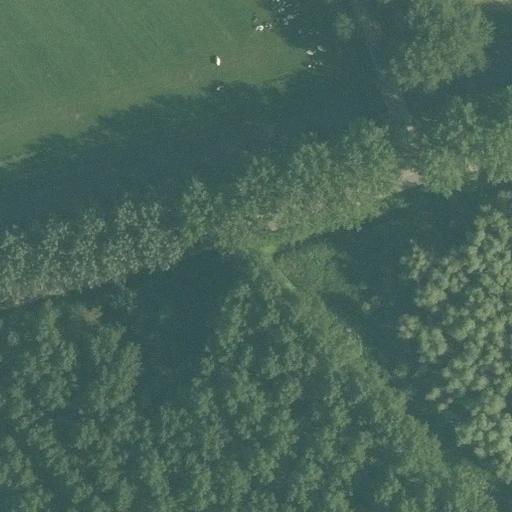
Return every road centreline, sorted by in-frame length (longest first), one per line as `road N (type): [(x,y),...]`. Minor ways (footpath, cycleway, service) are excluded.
road 1 (unclassified): [(0,309),(428,184)]
road 2 (unclassified): [(428,184),(351,0)]
